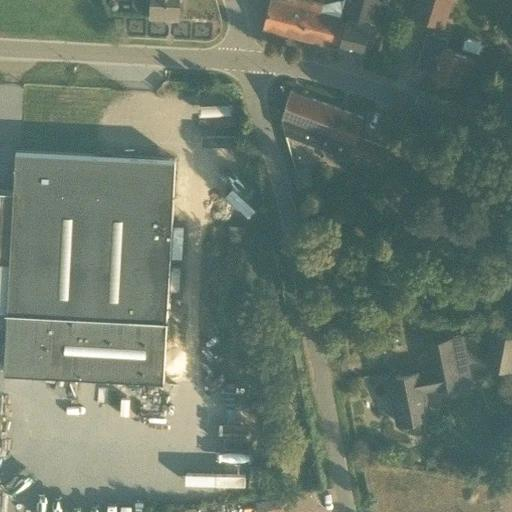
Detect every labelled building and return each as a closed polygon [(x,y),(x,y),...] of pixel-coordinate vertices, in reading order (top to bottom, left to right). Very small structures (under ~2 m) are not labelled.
[(151,10),(150,15),(154,16),(155,19),(164,19),(165,16),(179,17),(179,0),(134,0),(134,4),(139,9),(151,10)] [(301,38),(312,0),(311,0),(270,0),(263,28),(301,38)] [(344,0),(343,8),(312,0),(301,38),(363,54),(371,23),(383,26),(389,4),(378,1),(378,0),(344,0)] [(416,0),(411,16),(445,27),(452,0),(416,0)] [(460,52),(446,48),(448,38),(426,32),(416,67),(435,72),(434,75),(457,82),(461,69),(473,73),(481,45),(480,41),(469,38),(465,39),(460,52)] [(384,166),(390,149),(357,136),(364,118),(290,90),(282,118),(285,135),(349,158),(351,154),(384,166)] [(164,380),(176,159),(96,155),(23,151),(16,150),(14,191),(1,191),(1,189),(0,189),(0,262),(10,262),(8,311),(5,311),(8,312),(4,372),(164,380)] [(293,170),(296,187),(313,183),(310,167),(293,170)] [(334,281),(332,296),(354,299),(356,284),(334,281)] [(511,370),(511,334),(492,331),(486,365),(511,370)] [(435,391),(458,386),(452,350),(429,354),(433,372),(423,374),(423,371),(389,378),(398,423),(432,416),(427,391),(435,390),(435,391)] [(234,408),(235,385),(227,384),(226,407),(234,408)]
